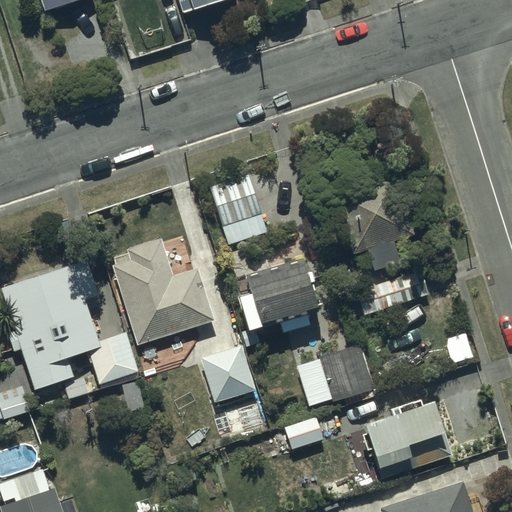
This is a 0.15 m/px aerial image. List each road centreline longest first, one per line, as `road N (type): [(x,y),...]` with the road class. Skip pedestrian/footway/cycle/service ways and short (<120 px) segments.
road 1 (residential): [(445,31),(0,177)]
road 2 (residential): [(445,31),(511,243)]
